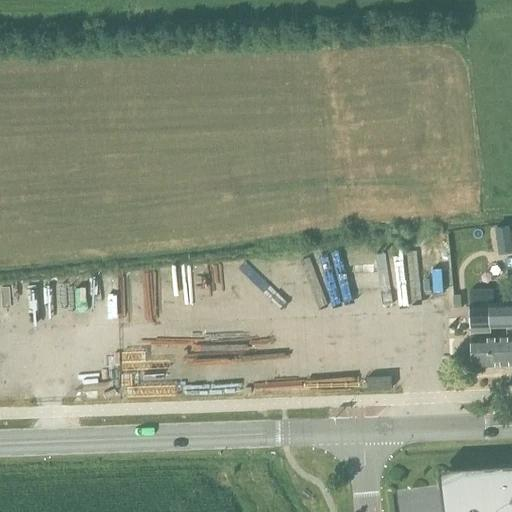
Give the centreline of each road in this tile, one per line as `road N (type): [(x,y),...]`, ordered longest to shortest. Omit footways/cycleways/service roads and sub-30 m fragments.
road 1 (secondary): [(0,444),(363,432)]
road 2 (secondary): [(363,432),(511,426)]
